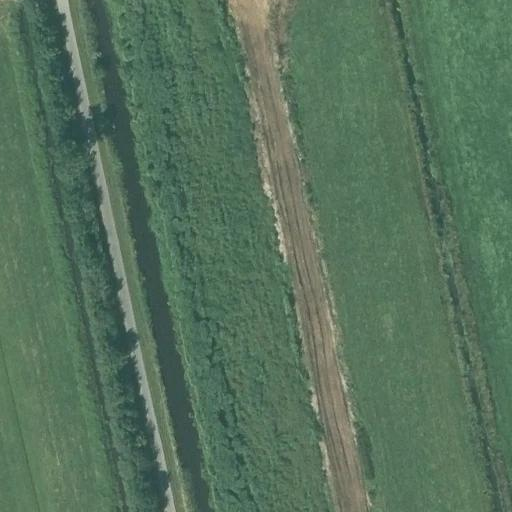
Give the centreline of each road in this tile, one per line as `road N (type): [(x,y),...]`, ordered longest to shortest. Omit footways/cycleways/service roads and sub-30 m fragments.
road 1 (unclassified): [(63,0),(169,511)]
road 2 (track): [(358,511),(265,0)]
